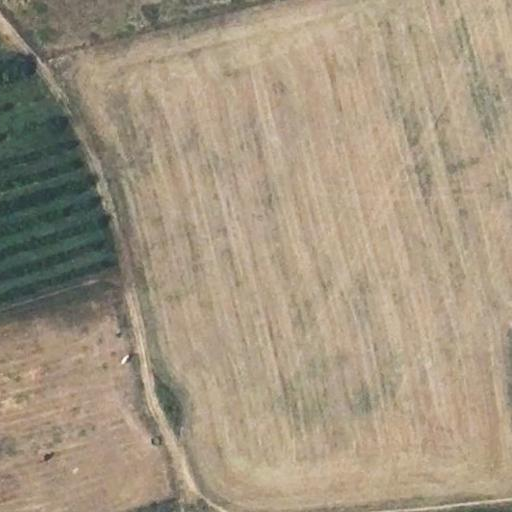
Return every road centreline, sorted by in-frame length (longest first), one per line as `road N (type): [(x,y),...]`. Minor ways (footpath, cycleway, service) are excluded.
road 1 (track): [(0,22),(50,75),(105,190),(156,408),(195,511)]
road 2 (track): [(0,312),(126,273)]
